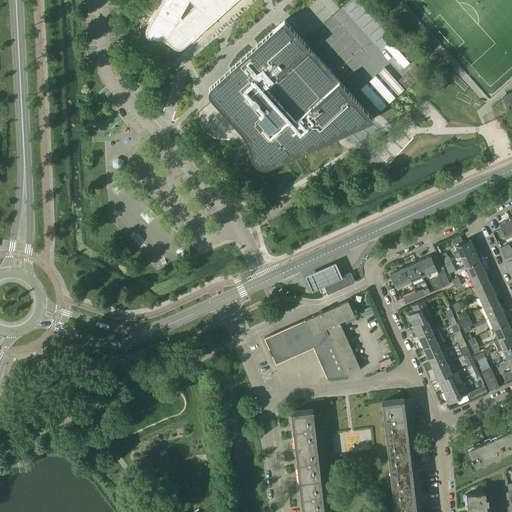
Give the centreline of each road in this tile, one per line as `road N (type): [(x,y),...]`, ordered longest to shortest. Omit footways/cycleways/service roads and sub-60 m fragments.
road 1 (unclassified): [(265,280),(239,228),(106,76),(100,0)]
road 2 (tertiary): [(265,280),(511,169)]
road 3 (residential): [(410,364),(371,267),(474,215)]
road 4 (residential): [(262,396),(371,383),(410,364)]
road 5 (tertiary): [(22,146),(15,0)]
road 6 (tertiary): [(25,276),(30,219),(22,146)]
road 7 (tertiary): [(22,146),(7,272)]
